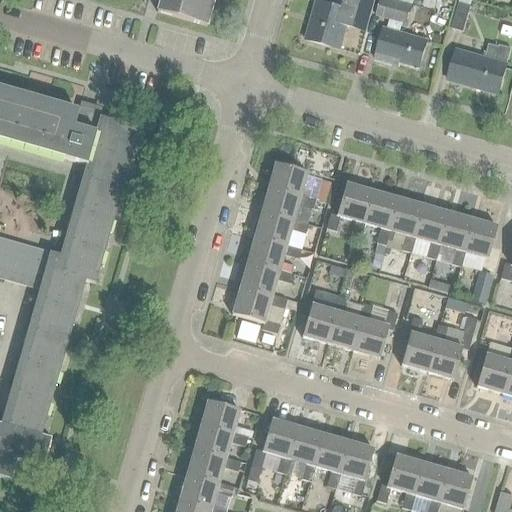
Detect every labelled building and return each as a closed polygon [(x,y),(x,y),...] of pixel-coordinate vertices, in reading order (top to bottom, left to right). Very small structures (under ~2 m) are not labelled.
[(161,0),(158,13),(207,27),(214,0),(161,0)] [(375,0),(334,0),(332,7),(318,3),(307,42),(341,51),(349,23),(367,28),(365,33),(366,34),(375,0)] [(380,0),(376,16),(390,21),(387,31),(384,30),(375,61),(392,66),(393,63),(419,70),(427,43),(400,35),(403,24),(406,25),(409,17),(410,17),(413,7),(412,6),(413,0),(380,0)] [(423,0),(422,7),(437,12),(440,2),(437,1),(436,0),(423,0)] [(452,29),(464,32),(471,8),(459,5),(452,29)] [(449,83),(499,97),(507,67),(505,67),(510,50),(499,47),(498,49),(490,47),(486,61),(457,53),(449,83)] [(0,479),(10,482),(16,462),(42,469),(50,440),(40,437),(84,282),(94,285),(139,130),(106,121),(98,119),(97,121),(77,115),(77,114),(0,91),(0,279),(35,289),(38,290),(0,423),(0,479)] [(266,191),(266,192),(298,201),(297,207),(310,211),(312,211),(314,202),(308,200),(310,193),(301,190),(306,175),(273,166),(273,167),(266,191)] [(320,182),(315,201),(316,201),(315,202),(324,204),(330,184),(320,182)] [(344,185),(336,217),(330,216),(326,230),(335,233),(339,218),(355,223),(361,225),(370,193),(344,185)] [(259,216),(259,217),(291,226),(290,232),(304,236),(305,236),(307,227),(306,227),(310,211),(297,207),(298,201),(266,192),(259,216)] [(361,225),(355,223),(351,237),(360,240),(364,226),(379,230),(385,232),(394,200),(370,193),(361,225)] [(385,232),(379,230),(375,244),(385,247),(389,233),(404,237),(410,239),(419,207),(394,200),(385,232)] [(410,239),(404,237),(400,251),(409,254),(413,240),(429,244),(435,246),(444,214),(419,207),(410,239)] [(435,246),(429,244),(425,259),(435,261),(439,247),(455,251),(462,253),(470,221),(444,214),(435,246)] [(252,241),(252,242),(284,251),(282,257),(297,261),(300,252),(304,236),(290,232),(291,226),(259,217),(252,241)] [(462,253),(455,251),(451,266),(460,269),(464,254),(487,260),(496,228),(470,221),(462,253)] [(245,266),(245,267),(277,276),(275,282),(290,286),(293,277),(290,276),(292,268),(280,265),(282,257),(284,251),(252,242),(245,266)] [(382,257),(384,248),(376,246),(373,255),(382,257)] [(501,270),(500,273),(498,281),(507,284),(511,273),(511,270),(511,269),(511,258),(510,267),(502,265),(501,270)] [(238,291),(237,292),(270,301),(268,307),(283,311),(284,309),(286,302),(271,298),(275,282),(277,276),(245,267),(244,267),(245,267),(238,291)] [(470,302),(483,306),(492,277),(478,273),(470,302)] [(230,316),(230,317),(262,326),(261,332),(263,333),(276,336),(279,327),(278,327),(283,311),(268,307),(270,301),(237,292),(238,292),(231,316),(230,316)] [(310,306),(301,339),(302,339),(326,346),(335,314),(342,316),(345,304),(346,301),(337,298),(332,313),(310,306)] [(286,302),(284,309),(294,312),(296,305),(286,302)] [(335,314),(326,346),(327,346),(351,353),(351,354),(360,321),(367,323),(371,308),(362,305),(361,309),(357,320),(342,316),(335,314)] [(360,321),(351,354),(352,354),(352,353),(376,360),(376,361),(378,361),(387,331),(391,332),(396,315),(387,312),(382,327),(367,323),(360,321)] [(408,337),(400,367),(402,368),(426,374),(426,375),(436,342),(442,344),(446,329),(437,327),(432,342),(417,337),(421,322),(412,319),(407,337),(408,337)] [(436,342),(426,375),(427,375),(451,382),(452,382),(461,350),(467,352),(471,336),(475,322),(466,320),(462,334),(457,349),(442,344),(436,342)] [(253,346),(258,329),(239,324),(234,340),(253,346)] [(484,356),(475,389),(476,389),(500,396),(510,364),(511,364),(511,348),(510,351),(507,363),(484,356)] [(511,364),(510,364),(500,396),(501,396),(511,399),(511,364)] [(199,429),(199,430),(230,439),(229,445),(243,449),(246,440),(232,436),(238,412),(206,403),(199,429)] [(250,467),(246,483),(255,485),(259,470),(264,455),(280,459),(286,461),(295,429),(294,429),(270,422),(269,421),(260,453),(255,452),(250,467)] [(280,459),(275,474),(284,477),(289,462),(304,467),(311,468),(320,436),(319,436),(295,429),(286,461),(280,459)] [(199,430),(192,454),(223,463),(221,470),(236,474),(239,465),(224,460),(229,445),(230,439),(199,430)] [(304,467),(300,482),(309,484),(325,489),(329,474),(336,476),(345,443),(344,443),(344,444),(320,437),(320,436),(311,468),(304,467)] [(329,474),(325,489),(334,491),(339,476),(354,481),(350,496),(359,499),(364,482),(363,482),(372,451),(369,450),(369,451),(345,444),(345,443),(336,476),(329,474)] [(191,455),(184,479),(216,488),(214,495),(229,500),(232,489),(217,485),(221,470),(223,463),(192,454),(191,455)] [(420,465),(395,457),(386,487),(381,486),(376,503),(385,506),(390,491),(405,495),(410,496),(420,465)] [(444,472),(420,465),(410,496),(405,495),(401,510),(407,511),(410,511),(415,498),(435,504),(444,472)] [(435,504),(430,502),(427,511),(437,511),(440,505),(462,511),(471,479),(444,472),(435,504)] [(184,479),(177,504),(204,511),(216,511),(210,510),(214,495),(216,488),(184,479)]
